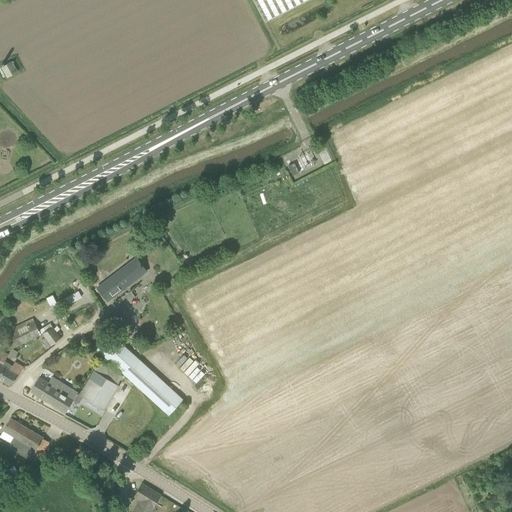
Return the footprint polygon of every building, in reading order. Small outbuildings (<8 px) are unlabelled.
[(254,0),(261,13),(266,22),(306,0),(254,0)] [(2,67),(8,77),(18,71),(12,61),(2,67)] [(295,163),(288,166),(293,176),(299,172),(295,163)] [(147,271),(137,258),(98,287),(108,301),(147,271)] [(78,290),(64,299),(67,305),(82,296),(78,290)] [(54,313),(62,309),(59,302),(57,302),(53,295),(47,298),(54,313)] [(11,329),(13,332),(6,335),(13,348),(41,334),(33,318),(11,329)] [(42,333),(45,337),(51,345),(61,338),(53,326),(42,333)] [(96,349),(118,369),(169,415),(183,400),(109,335),(96,349)] [(23,367),(15,362),(13,366),(5,361),(8,356),(0,351),(0,379),(10,385),(19,374),(23,367)] [(100,362),(79,394),(104,410),(119,385),(118,385),(123,376),(100,362)] [(66,413),(78,393),(53,377),(49,383),(39,377),(31,391),(66,413)] [(11,418),(3,430),(0,436),(0,437),(10,443),(8,447),(32,461),(35,456),(40,458),(49,442),(43,438),(44,437),(11,418)] [(14,465),(0,474),(0,487),(20,475),(14,465)] [(141,500),(134,511),(150,511),(160,495),(142,484),(135,496),(141,500)]
